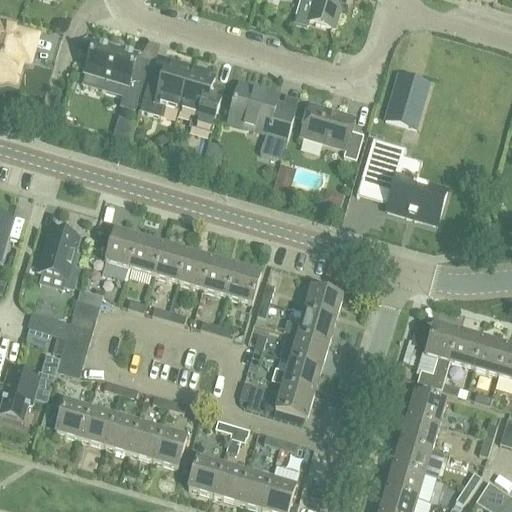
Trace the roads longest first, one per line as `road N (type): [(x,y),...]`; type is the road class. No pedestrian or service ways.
road 1 (tertiary): [(399,270),(0,152)]
road 2 (residential): [(399,9),(371,69),(326,77),(128,12),(117,1)]
road 3 (residential): [(330,511),(399,270)]
